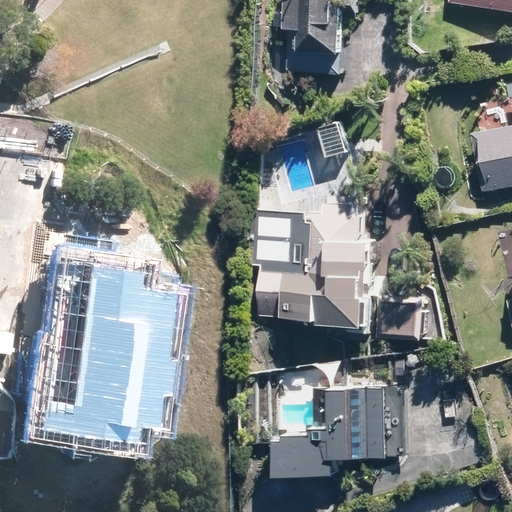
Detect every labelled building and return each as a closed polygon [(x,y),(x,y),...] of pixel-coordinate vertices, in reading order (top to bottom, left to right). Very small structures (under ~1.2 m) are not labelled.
[(291,25),(288,70),(347,71),(349,54),(351,18),(351,0),(299,0),(297,25),(291,25)] [(511,0),(453,0),(453,1),(511,8),(511,0)] [(511,126),(478,133),(488,190),(511,185),(511,126)] [(271,211),(265,312),(324,315),(324,323),(378,324),(381,239),(367,237),(368,201),(335,199),(331,213),(271,211)] [(431,296),(386,293),(383,335),(429,338),(431,296)] [(148,511),(166,339),(50,327),(43,388),(94,393),(84,486),(0,476),(0,511),(148,511)] [(290,472),(329,471),(331,456),(398,456),(398,384),(342,386),(342,436),(291,437),(290,472)]
